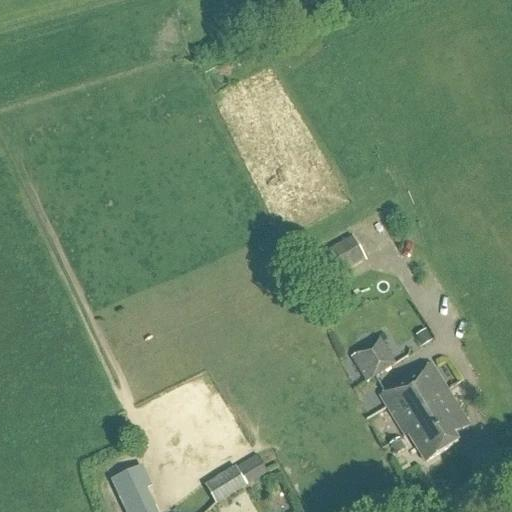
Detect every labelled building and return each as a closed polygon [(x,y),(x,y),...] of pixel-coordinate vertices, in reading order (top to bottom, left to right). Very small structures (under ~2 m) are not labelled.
[(353,241),(320,260),(334,283),(366,265),(353,241)] [(310,251),(290,261),(298,276),(317,265),(310,251)] [(317,311),(324,326),(347,314),(340,300),(317,311)] [(426,332),(416,338),(423,350),(433,343),(426,332)] [(380,341),(350,359),(366,386),(396,367),(380,341)] [(456,440),(472,430),(434,368),(382,400),(413,451),(418,448),(430,467),(461,448),(456,440)] [(390,447),(396,458),(405,452),(399,442),(390,447)] [(257,458),(205,488),(217,508),(269,477),(257,458)] [(143,469),(111,484),(122,511),(155,511),(147,493),(153,491),(143,469)]
